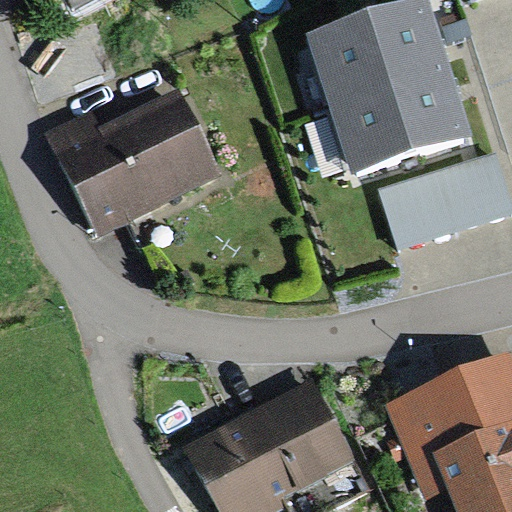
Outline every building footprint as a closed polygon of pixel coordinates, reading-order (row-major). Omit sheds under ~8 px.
[(428,1),(306,39),(350,179),(473,141),(428,1)] [(94,109),(46,134),(97,234),(226,168),(183,84),(102,125),(94,109)] [(511,214),(511,213),(493,155),(382,191),(401,250),(511,214)] [(511,511),(511,355),(511,352),(384,406),(425,501),(445,493),(452,511),(511,511)] [(314,380),(185,448),(219,511),(277,511),(287,507),(289,511),(327,511),(372,489),(314,380)]
